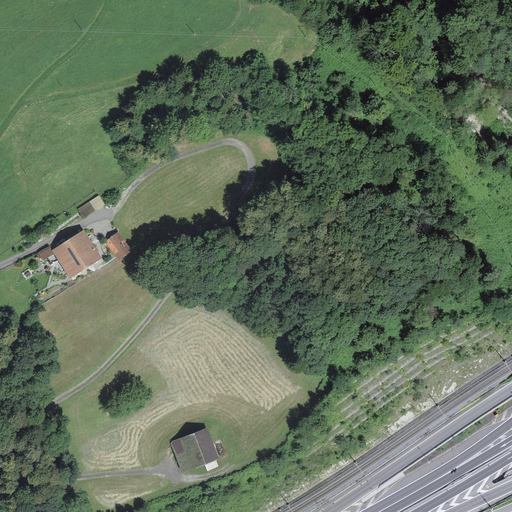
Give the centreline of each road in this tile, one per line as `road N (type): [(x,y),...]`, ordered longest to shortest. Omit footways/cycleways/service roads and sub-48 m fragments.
road 1 (track): [(0,265),(104,213),(151,171),(222,141),(239,142),(249,155),(252,186),(119,350),(75,389),(0,432)]
road 2 (trunk): [(511,388),(331,511)]
road 3 (track): [(0,490),(167,469)]
